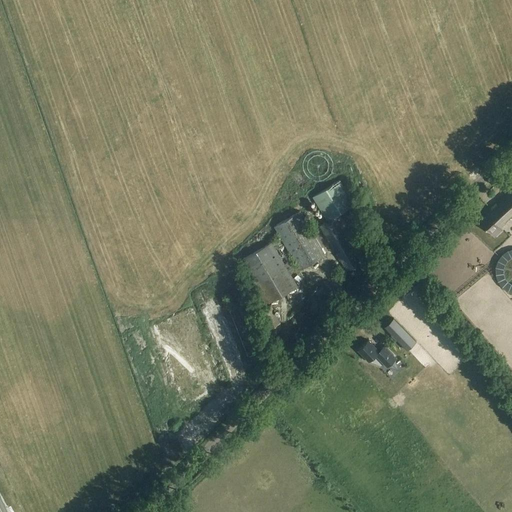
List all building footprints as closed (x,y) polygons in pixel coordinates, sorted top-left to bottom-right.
[(318,226),(345,272),(364,261),(337,215),(351,206),(337,183),(313,197),(327,221),(318,226)] [(489,215),(481,223),(494,237),(502,230),(501,228),(507,223),(511,217),(511,189),(486,213),(489,215)] [(298,285),(294,278),(291,272),(297,268),(299,271),(326,254),(301,211),(273,226),(280,237),(242,259),(268,303),(298,285)] [(422,263),(427,271),(437,265),(431,257),(422,263)] [(268,327),(270,344),(279,343),(277,325),(281,323),(272,304),(260,310),(268,327)] [(385,327),(407,351),(416,342),(394,318),(385,327)] [(375,355),(384,364),(387,367),(392,363),(396,359),(393,355),(384,346),(379,350),(369,340),(358,351),(369,361),(375,355)] [(351,370),(357,365),(349,353),(343,358),(351,370)] [(360,365),(369,374),(375,368),(365,359),(360,365)]
